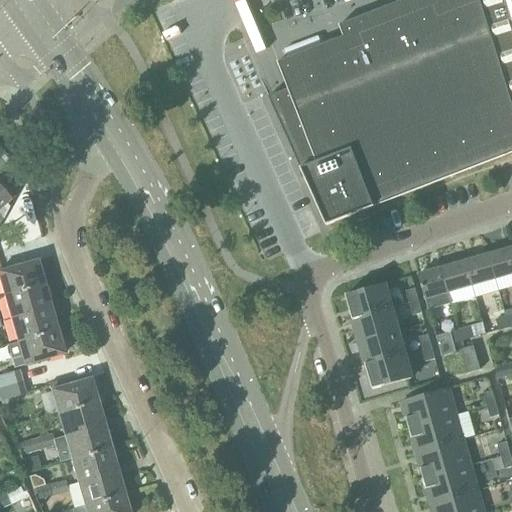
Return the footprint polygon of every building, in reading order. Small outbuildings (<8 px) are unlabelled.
[(511,106),(479,0),(406,0),(339,26),(343,38),(277,63),(288,90),(268,98),(326,226),(511,154),(511,106)] [(511,0),(479,0),(511,106),(511,0)] [(0,188),(0,211),(11,201),(0,188)] [(496,280),(511,275),(511,250),(511,249),(489,255),(496,280)] [(496,280),(489,255),(466,262),(473,286),(496,280)] [(0,287),(2,296),(43,284),(36,261),(0,270),(0,287)] [(449,293),(473,286),(466,262),(442,268),(449,293)] [(426,300),(449,293),(442,268),(418,275),(426,300)] [(2,296),(9,319),(49,307),(43,284),(2,296)] [(352,320),(391,309),(384,285),(346,296),(352,320)] [(406,292),(409,304),(418,302),(415,290),(406,292)] [(422,314),(418,302),(409,304),(413,317),(422,314)] [(9,319),(15,342),(56,330),(49,307),(9,319)] [(352,320),(359,343),(397,332),(391,309),(352,320)] [(509,329),(506,319),(496,321),(499,332),(509,329)] [(471,329),(461,331),(464,341),(473,339),(471,329)] [(62,355),(56,330),(15,342),(22,366),(62,355)] [(464,341),(461,331),(451,334),(454,344),(464,341)] [(404,356),(397,332),(359,343),(366,367),(404,356)] [(422,351),(431,348),(428,336),(419,338),(422,351)] [(474,346),(460,350),(468,375),(482,370),(474,346)] [(435,360),(431,348),(422,351),(426,363),(435,360)] [(411,380),(404,356),(366,367),(372,391),(411,380)] [(505,367),(495,369),(497,375),(498,380),(511,376),(510,371),(506,372),(505,367)] [(0,388),(21,382),(18,370),(0,375),(0,388)] [(48,385),(56,413),(96,403),(90,379),(73,384),(71,379),(48,385)] [(25,394),(21,382),(0,388),(0,395),(2,401),(25,394)] [(409,429),(455,416),(447,389),(401,403),(409,429)] [(483,395),(486,407),(495,404),(492,392),(483,395)] [(96,403),(56,413),(63,437),(103,426),(96,403)] [(499,417),(495,404),(486,407),(490,419),(499,417)] [(462,441),(455,416),(409,429),(416,454),(462,441)] [(70,461),(110,450),(103,426),(63,437),(63,438),(52,441),(55,451),(66,448),(70,461)] [(36,439),(39,450),(53,446),(50,435),(36,439)] [(39,450),(36,439),(22,443),(25,454),(39,450)] [(416,454),(423,480),(469,467),(462,441),(416,454)] [(497,445),(500,458),(510,455),(506,443),(497,445)] [(110,450),(70,461),(76,483),(116,472),(110,450)] [(511,467),(511,463),(510,455),(500,458),(504,470),(511,467)] [(36,457),(23,461),(27,472),(39,468),(36,457)] [(423,480),(430,505),(477,492),(469,467),(423,480)] [(76,483),(83,507),(123,496),(116,472),(76,483)] [(50,485),(52,496),(67,492),(64,481),(50,485)] [(52,496),(50,485),(35,489),(38,500),(52,496)] [(5,494),(9,504),(23,498),(19,488),(5,494)] [(482,511),(477,492),(430,505),(432,511),(482,511)] [(0,507),(9,504),(5,494),(0,496),(0,507)] [(127,511),(123,496),(83,507),(84,511),(127,511)]
